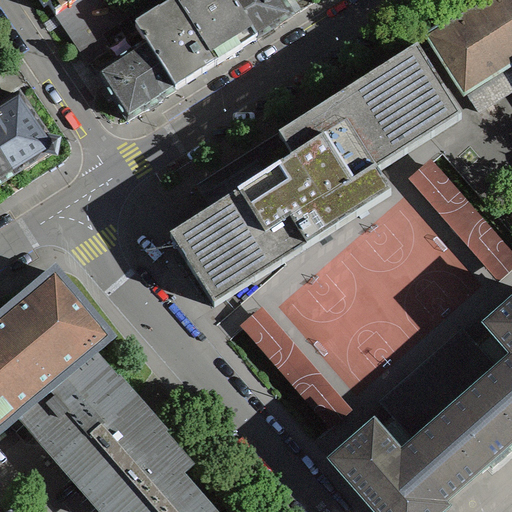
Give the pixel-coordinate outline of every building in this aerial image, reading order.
[(45,0),(56,14),(56,15),(77,0),(45,0)] [(91,62),(128,121),(176,90),(146,43),(134,51),(126,38),(111,48),(101,34),(129,16),(119,0),(77,0),(56,15),(89,63),(91,62)] [(178,0),(176,2),(216,65),(257,39),(231,0),(178,0)] [(302,10),(295,0),(231,0),(257,39),(302,10)] [(511,0),(485,0),(428,37),(465,93),(511,63),(511,0)] [(176,90),(216,65),(176,2),(159,12),(162,17),(139,31),(146,43),(176,90)] [(256,160),(266,176),(170,237),(190,269),(214,307),(391,195),(377,172),(461,119),(417,49),(279,137),(283,143),(265,155),(256,160)] [(19,95),(0,107),(0,152),(14,175),(56,148),(19,95)] [(0,184),(14,175),(0,152),(0,184)] [(426,168),(427,167),(426,166),(425,167),(423,166),(413,174),(505,279),(511,272),(511,266),(497,248),(496,246),(495,247),(426,168)] [(0,319),(0,431),(19,416),(91,356),(110,339),(55,274),(0,319)] [(511,305),(488,326),(482,320),(465,334),(462,332),(382,403),(384,405),(367,420),(373,427),(332,462),(359,493),(357,494),(365,502),(373,511),(443,511),(447,509),(443,505),(490,464),(493,467),(498,463),(495,459),(504,452),(507,455),(511,451),(509,447),(511,444),(511,305)] [(267,311),(263,306),(245,321),(247,323),(245,324),(246,325),(248,324),(264,343),(263,344),(264,345),(265,344),(282,363),(280,364),(281,365),(283,364),(299,383),(298,384),(299,386),(300,384),(317,403),(315,404),(316,406),(318,404),(334,423),(333,424),(334,425),(335,424),(337,426),(354,410),(345,400),(340,404),(325,403),(264,334),(266,313),(267,311)]
